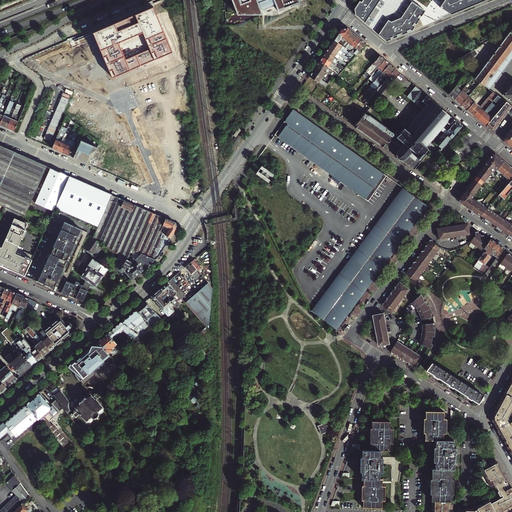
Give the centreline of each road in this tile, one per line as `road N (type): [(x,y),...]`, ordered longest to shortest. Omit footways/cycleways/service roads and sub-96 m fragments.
road 1 (unclassified): [(134,0),(16,56),(40,88),(18,141)]
road 2 (residential): [(286,87),(447,202)]
road 3 (residential): [(18,141),(196,220)]
road 4 (residential): [(447,202),(353,328),(356,341),(376,354)]
road 5 (residential): [(376,354),(319,511)]
road 6 (tertiary): [(196,220),(286,87)]
road 7 (tertiary): [(98,325),(166,265),(196,220)]
road 8 (residential): [(384,49),(493,142)]
road 9 (residential): [(506,0),(384,49)]
road 10 (tertiary): [(0,409),(98,325)]
road 11 (residential): [(376,354),(480,416)]
